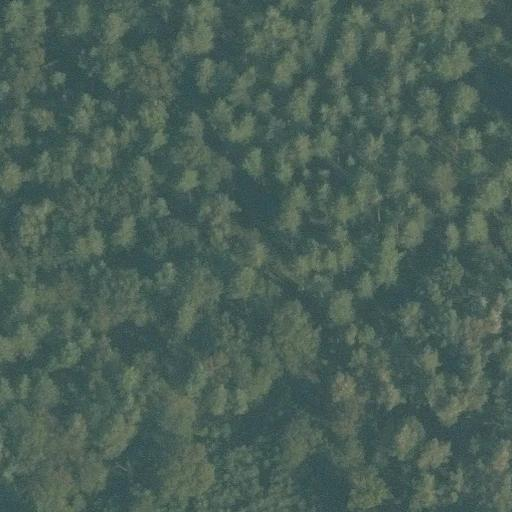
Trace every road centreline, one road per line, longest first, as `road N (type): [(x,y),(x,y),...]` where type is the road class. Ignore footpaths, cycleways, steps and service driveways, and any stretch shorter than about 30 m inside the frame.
road 1 (track): [(312,355),(133,0)]
road 2 (track): [(245,219),(0,314)]
road 3 (track): [(511,237),(312,355)]
road 4 (track): [(378,511),(308,378),(312,355)]
